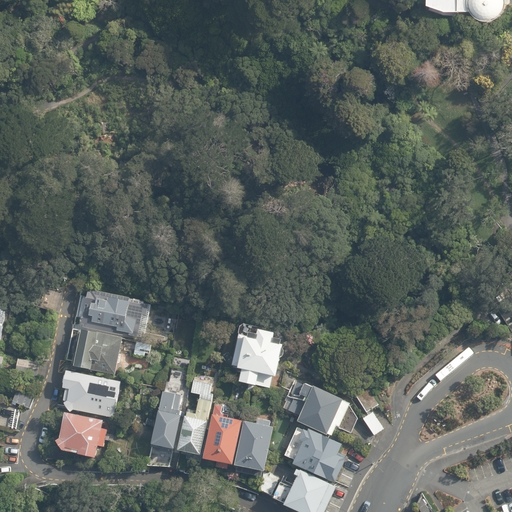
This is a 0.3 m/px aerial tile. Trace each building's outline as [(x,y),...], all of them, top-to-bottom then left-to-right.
[(428,0),(429,7),(446,13),(471,13),(473,16),(475,18),(478,20),(481,22),(485,23),(488,23),(491,23),(495,21),(498,20),(501,17),(504,13),(505,10),(506,6),(506,4),(506,1),(506,0),(428,0)] [(148,301),(88,288),(80,327),(143,338),(148,301)] [(11,307),(0,304),(0,339),(4,340),(11,307)] [(511,305),(500,313),(511,331),(511,305)] [(288,334),(240,325),(230,377),(278,387),(288,334)] [(124,337),(75,329),(69,364),(115,375),(124,337)] [(41,360),(20,356),(16,372),(39,376),(41,360)] [(121,382),(68,369),(61,407),(113,416),(121,382)] [(309,384),(298,379),(283,410),(334,436),(350,405),(309,384)] [(186,409),(184,417),(177,450),(200,455),(214,383),(194,380),(191,391),(199,394),(196,410),(186,409)] [(175,393),(161,392),(151,445),(172,448),(182,410),(173,408),(175,393)] [(372,396),(358,404),(374,435),(388,427),(372,396)] [(223,403),(214,404),(203,458),(234,464),(242,420),(221,414),(223,403)] [(103,420),(65,411),(58,440),(62,448),(95,456),(103,420)] [(274,427),(246,421),(237,463),(265,470),(274,427)] [(311,431),(289,436),(278,459),(334,482),(347,447),(311,431)] [(327,511),(340,486),(290,467),(275,497),(310,511),(327,511)]
